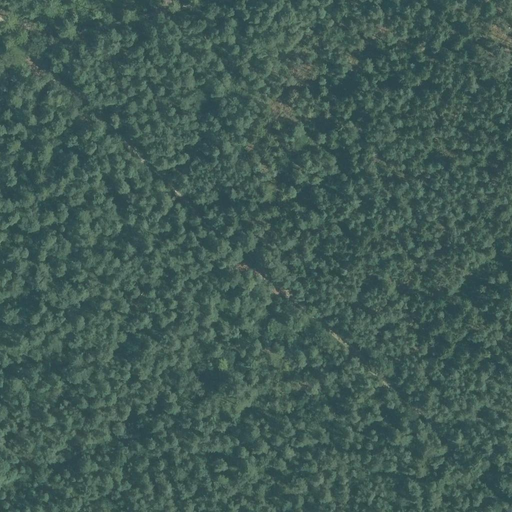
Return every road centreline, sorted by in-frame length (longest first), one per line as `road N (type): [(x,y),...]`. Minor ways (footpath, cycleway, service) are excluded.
road 1 (track): [(0,26),(511,500)]
road 2 (track): [(24,48),(216,0)]
